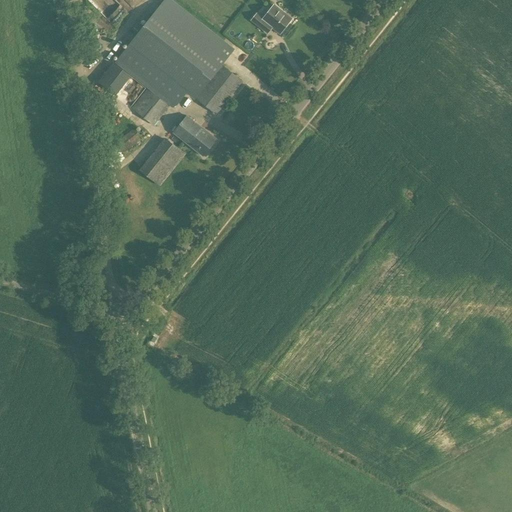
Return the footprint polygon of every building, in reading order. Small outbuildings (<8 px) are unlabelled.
[(195,97),(216,115),(242,81),(223,66),(231,55),(235,49),(224,41),(172,0),(164,0),(127,46),(116,61),(174,107),(187,91),(195,97)] [(273,28),(281,33),(291,19),(273,5),(264,18),(257,12),(250,21),(257,26),(262,20),(273,28)] [(116,95),(132,76),(115,62),(99,82),(116,95)] [(132,108),(154,125),(170,106),(148,88),(132,108)] [(174,132),(203,156),(216,140),(187,117),(174,132)] [(115,142),(123,153),(142,139),(134,128),(115,142)] [(165,138),(140,170),(160,186),(186,154),(165,138)]
